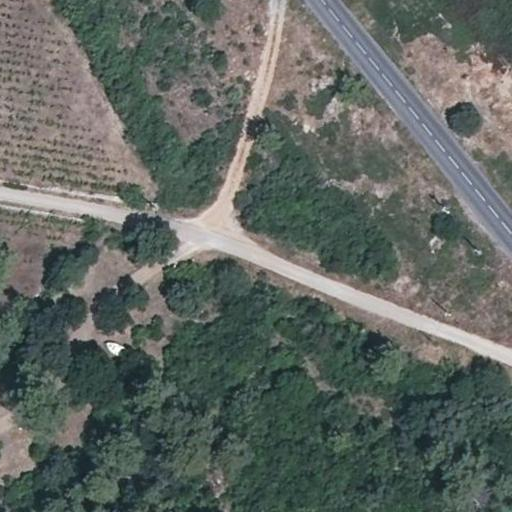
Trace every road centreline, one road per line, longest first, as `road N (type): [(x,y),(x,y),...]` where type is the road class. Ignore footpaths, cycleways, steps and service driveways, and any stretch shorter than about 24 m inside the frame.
road 1 (unclassified): [(0,192),(185,230),(511,360)]
road 2 (tertiary): [(511,239),(324,0)]
